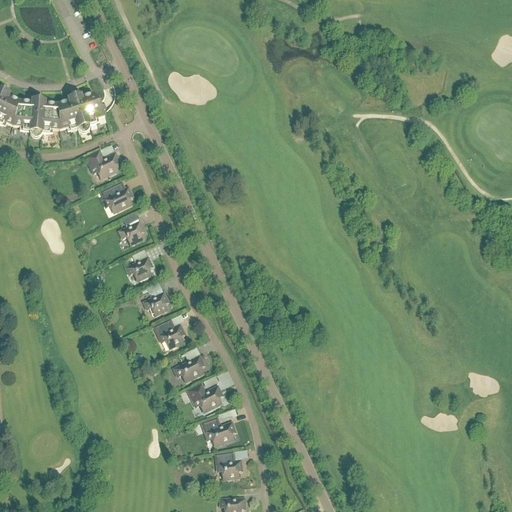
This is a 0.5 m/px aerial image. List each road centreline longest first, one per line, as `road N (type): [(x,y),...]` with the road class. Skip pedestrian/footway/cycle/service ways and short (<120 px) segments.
road 1 (unclassified): [(328,511),(145,120)]
road 2 (residential): [(265,511),(251,418),(185,295),(123,133)]
road 3 (residential): [(123,133),(61,157),(0,154)]
road 4 (unclassified): [(119,65),(44,89),(0,74)]
